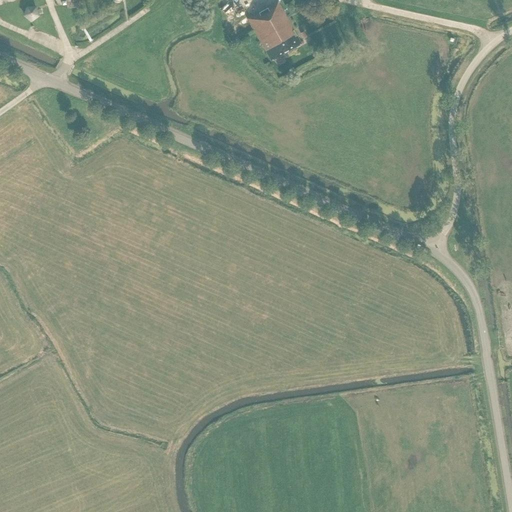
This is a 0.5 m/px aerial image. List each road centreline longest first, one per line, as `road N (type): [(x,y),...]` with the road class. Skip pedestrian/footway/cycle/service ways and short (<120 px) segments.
road 1 (unclassified): [(433,251),(0,57)]
road 2 (unclassified): [(511,511),(472,298),(433,251)]
road 3 (unclassified): [(433,251),(450,219),(451,114),(461,83),(475,58),(511,34)]
